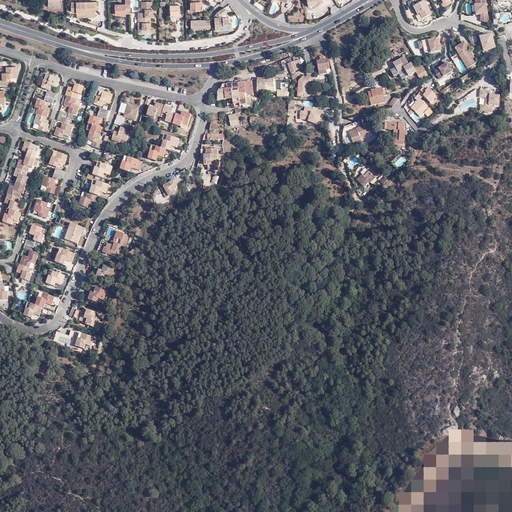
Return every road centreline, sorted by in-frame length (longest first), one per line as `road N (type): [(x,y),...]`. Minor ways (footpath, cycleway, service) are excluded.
road 1 (track): [(351,184),(371,195),(436,167),(497,184),(482,206),(494,250),(469,274),(459,316),(462,358),(448,407),(453,439)]
road 2 (residential): [(0,316),(24,329),(52,325),(108,205),(194,150),(204,121),(198,97)]
road 3 (track): [(145,177),(141,228),(91,363),(0,338)]
road 4 (secondary): [(311,31),(190,56),(68,46)]
road 5 (residential): [(319,30),(341,99),(339,145),(351,184)]
road 6 (track): [(511,450),(446,440),(396,511)]
road 7 (secondary): [(68,46),(144,65),(216,64)]
